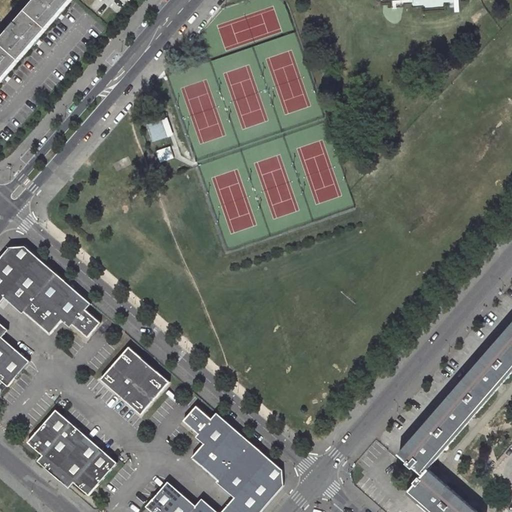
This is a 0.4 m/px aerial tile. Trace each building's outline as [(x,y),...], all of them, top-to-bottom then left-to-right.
[(35,0),(0,41),(0,83),(4,79),(2,76),(4,73),(7,75),(34,44),(32,42),(35,38),(38,40),(57,18),(55,15),(58,11),(61,13),(72,0),(35,0)] [(174,134),(167,117),(147,125),(154,142),(174,134)] [(173,158),(170,148),(156,152),(159,162),(173,158)] [(9,243),(0,253),(0,376),(8,383),(29,358),(2,333),(8,326),(0,319),(0,298),(4,294),(22,310),(24,308),(50,330),(62,317),(70,323),(72,321),(88,334),(100,319),(85,306),(91,300),(24,242),(9,243)] [(511,322),(398,455),(407,462),(405,464),(412,469),(413,467),(423,475),(420,478),(419,477),(414,483),(415,484),(409,491),(410,492),(433,511),(477,511),(469,505),(443,482),(427,468),(438,455),(469,419),(497,386),(511,368),(511,322)] [(344,372),(289,325),(282,334),(312,360),(286,390),(268,375),(256,365),(241,382),(253,392),(290,423),(296,428),(313,409),(337,380),(344,372)] [(170,379),(129,343),(100,376),(141,412),(170,379)] [(168,478),(147,504),(156,511),(258,511),(284,482),(283,467),(217,410),(212,416),(197,403),(184,418),(199,431),(196,434),(204,441),(192,455),(218,477),(217,479),(234,494),(220,511),(202,496),(196,503),(168,478)] [(55,406),(27,439),(42,452),(37,458),(68,485),(73,479),(89,493),(117,460),(55,406)]
